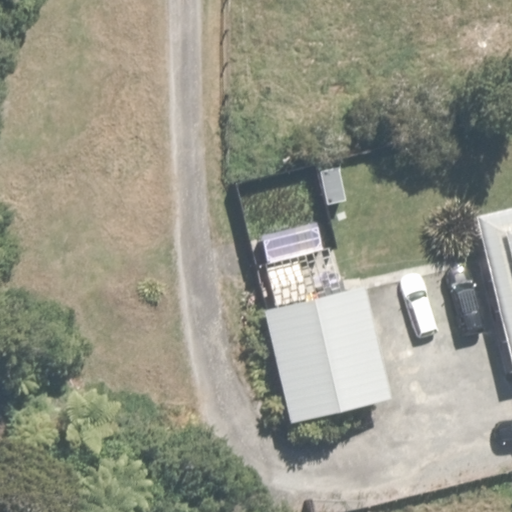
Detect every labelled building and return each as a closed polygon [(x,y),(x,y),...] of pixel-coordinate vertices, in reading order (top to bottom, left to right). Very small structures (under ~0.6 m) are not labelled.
[(330,208),(348,204),(339,165),(320,169),(330,208)] [(511,210),(475,220),(511,366),(511,210)] [(267,263),(323,248),(318,229),(262,244),(267,263)] [(392,399),(367,289),(263,313),(289,423),(392,399)] [(61,372),(28,390),(57,440),(89,422),(61,372)]
